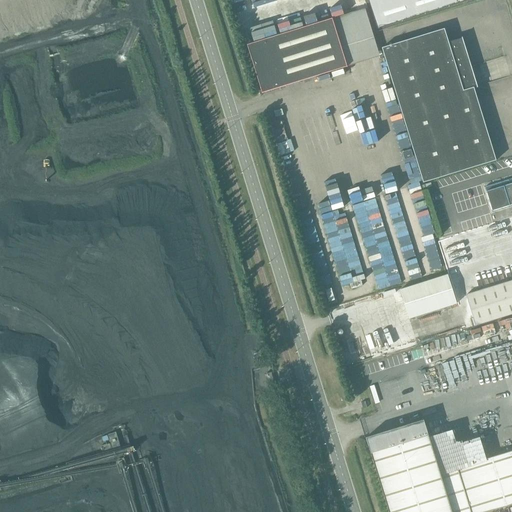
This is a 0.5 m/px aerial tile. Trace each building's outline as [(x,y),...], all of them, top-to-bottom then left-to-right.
[(367,0),(377,29),(467,1),(466,0),(367,0)] [(365,8),(332,19),(347,67),(380,57),(365,8)] [(347,67),(332,19),(247,45),(261,92),(262,93),(347,67)] [(382,48),(381,48),(423,183),(440,178),(496,161),(473,88),(477,87),(477,88),(477,87),(469,60),(462,37),(461,38),(448,42),(444,29),(383,47),(382,48)] [(281,108),(266,113),(268,119),(282,114),(281,108)] [(391,187),(384,189),(385,192),(396,189),(390,171),(379,175),(381,183),(389,181),(391,187)] [(349,183),(377,289),(400,282),(372,177),(349,183)] [(508,180),(484,187),(492,211),(511,204),(511,183),(509,184),(508,180)] [(399,203),(397,195),(387,197),(390,211),(400,208),(399,203)] [(341,284),(365,278),(348,215),(336,218),(334,211),(323,214),(341,284)] [(322,244),(313,246),(323,287),(332,285),(322,244)] [(456,303),(447,275),(399,290),(408,319),(456,303)] [(511,314),(511,280),(508,282),(466,295),(475,326),(511,314)] [(275,386),(271,372),(265,374),(269,388),(275,386)] [(374,385),(369,386),(375,404),(379,402),(374,385)] [(483,511),(511,503),(511,450),(439,473),(423,420),(394,428),(365,437),(388,511),(483,511)] [(121,450),(116,432),(108,434),(113,452),(121,450)]
